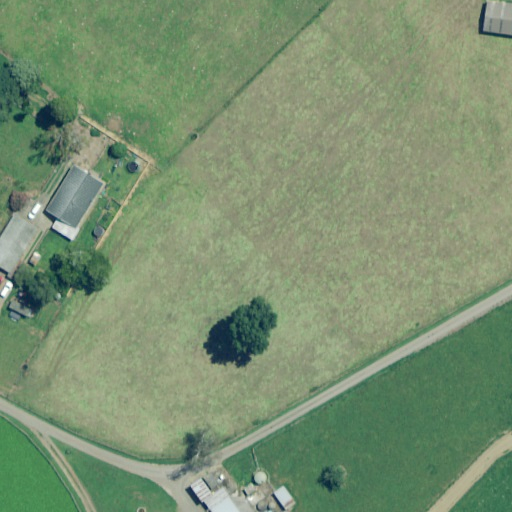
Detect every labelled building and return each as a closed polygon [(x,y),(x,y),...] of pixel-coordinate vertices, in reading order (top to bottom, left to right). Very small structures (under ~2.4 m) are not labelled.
[(105,185),(75,168),(49,213),(60,219),(54,230),(74,241),(105,185)] [(16,215),(0,241),(0,267),(10,273),(7,277),(22,286),(33,269),(20,261),(40,230),(16,215)] [(256,486),(257,487),(258,487),(259,487),(260,488),(261,488),(263,488),(264,487),(266,487),(267,486),(268,485),(269,484),(269,483),(270,481),(270,480),(270,479),(270,477),(269,476),(268,475),(267,474),(266,473),(265,472),(264,472),(262,471),(261,472),(259,472),(258,472),(257,473),(256,474),(255,475),(254,476),(254,478),(254,479),(254,481),(254,482),(255,483),(255,485),(256,486)] [(239,511),(224,490),(215,496),(204,479),(194,485),(212,511),(239,511)] [(243,488),(249,497),(259,490),(252,481),(243,488)] [(296,505),(285,488),(275,494),(287,511),(296,505)]
